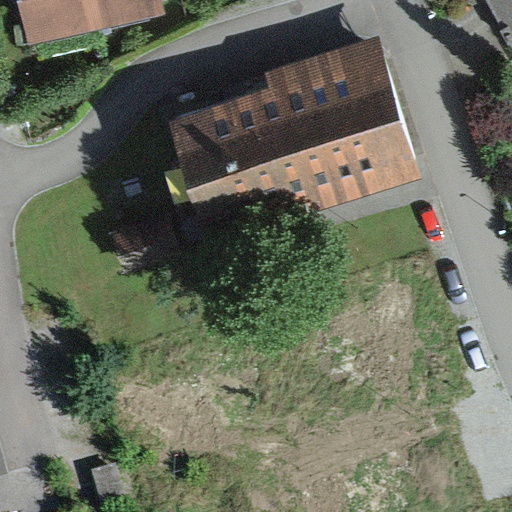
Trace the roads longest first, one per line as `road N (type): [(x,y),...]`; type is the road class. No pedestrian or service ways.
road 1 (residential): [(364,0),(164,71),(83,152),(0,184)]
road 2 (residential): [(396,0),(511,300)]
road 3 (residential): [(0,311),(36,453)]
